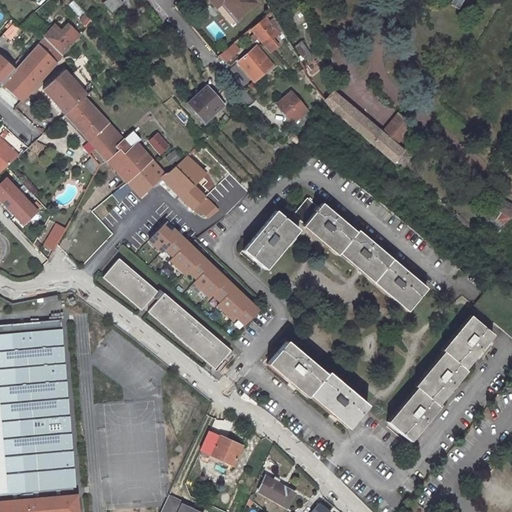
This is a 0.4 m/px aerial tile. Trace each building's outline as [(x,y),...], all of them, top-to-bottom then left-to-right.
[(102,0),(98,4),(106,13),(117,3),(115,0),(102,0)] [(244,0),(204,0),(212,9),(218,4),(232,21),(250,7),(244,0)] [(456,0),(452,8),(461,14),(468,0),(456,0)] [(254,38),(266,52),(273,47),(267,40),(274,33),(269,27),(272,24),(264,15),(247,29),(250,33),(254,38)] [(75,39),(67,31),(63,27),(57,33),(51,27),(40,39),(49,49),(57,57),(75,39)] [(27,89),(57,57),(49,49),(40,39),(12,67),(0,79),(0,85),(16,100),(27,89)] [(297,44),(291,48),(299,61),(305,57),(297,44)] [(216,55),(221,62),(230,55),(234,52),(228,45),(224,48),(216,55)] [(252,47),(236,60),(243,68),(240,70),(250,82),(269,66),(252,47)] [(0,79),(12,67),(1,55),(0,54),(0,79)] [(233,62),(240,70),(243,68),(236,60),(233,62)] [(39,89),(61,115),(86,93),(63,68),(39,89)] [(178,104),(194,123),(213,108),(197,89),(178,104)] [(110,121),(86,93),(61,115),(86,143),(110,121)] [(286,93),(271,106),(287,125),(302,112),(286,93)] [(396,149),(413,128),(398,115),(381,136),(331,95),(324,103),(331,113),(382,155),(394,165),(396,161),(405,168),(412,159),(403,152),(402,153),(396,149)] [(127,140),(110,121),(86,143),(103,162),(117,149),(127,140)] [(169,146),(158,133),(147,143),(158,156),(169,146)] [(117,149),(103,162),(124,185),(153,159),(137,141),(122,154),(117,149)] [(0,167),(14,155),(0,142),(0,167)] [(206,174),(187,154),(166,173),(160,179),(179,199),(194,186),(206,174)] [(166,173),(153,159),(124,185),(138,200),(160,179),(166,173)] [(38,211),(6,177),(0,182),(0,202),(22,226),(38,211)] [(206,199),(194,186),(179,199),(192,212),(206,199)] [(116,201),(124,196),(120,188),(111,193),(116,201)] [(313,204),(303,196),(288,212),(333,251),(335,249),(403,308),(421,287),(353,228),(351,230),(316,200),(313,204)] [(216,210),(206,199),(192,212),(196,216),(200,212),(207,219),(216,210)] [(492,209),(509,218),(511,212),(511,206),(498,199),(492,209)] [(480,223),(495,234),(509,218),(492,209),(490,208),(480,223)] [(271,210),(237,250),(258,268),(291,228),(271,210)] [(54,222),(41,245),(52,251),(66,229),(54,222)] [(169,232),(163,226),(148,242),(241,329),(259,310),(172,229),(169,232)] [(141,308),(155,293),(116,260),(102,276),(141,308)] [(511,298),(493,282),(473,305),(511,338),(511,298)] [(150,312),(217,368),(231,352),(164,296),(150,312)] [(490,332),(470,315),(440,349),(442,351),(413,384),(415,386),(385,420),(406,438),(436,404),(434,402),(463,368),(461,366),(490,332)] [(0,511),(75,511),(74,492),(70,492),(70,485),(73,484),(57,316),(0,321),(0,511)] [(281,339),(261,362),(300,396),(302,394),(341,427),(361,404),(322,370),(321,373),(281,339)] [(238,444),(205,428),(197,447),(208,452),(220,458),(230,463),(238,444)] [(208,452),(197,447),(194,455),(204,460),(205,457),(208,452)] [(218,463),(220,458),(208,452),(205,457),(218,463)] [(270,479),(263,474),(255,490),(273,500),(283,505),(291,490),(281,485),(275,482),(277,478),(272,475),(270,479)] [(184,502),(167,494),(159,511),(197,511),(183,506),(184,502)] [(324,511),(325,511),(314,502),(304,511),(324,511)]
